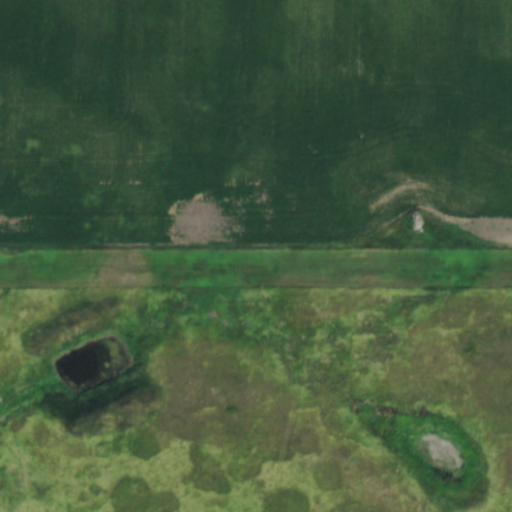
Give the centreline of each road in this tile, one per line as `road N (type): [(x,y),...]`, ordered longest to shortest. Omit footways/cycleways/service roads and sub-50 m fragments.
road 1 (track): [(0,262),(511,259)]
road 2 (track): [(0,410),(72,262)]
